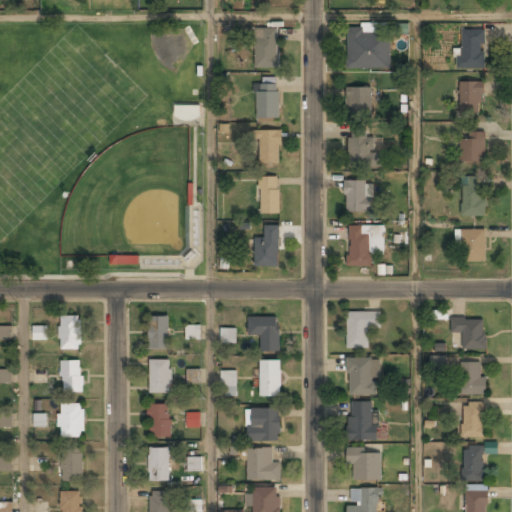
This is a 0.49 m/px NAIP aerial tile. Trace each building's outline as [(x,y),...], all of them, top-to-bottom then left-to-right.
[(254,68),(278,68),(278,28),(254,28),(254,68)] [(484,29),(463,29),(463,49),(455,49),(455,67),(484,67),(484,29)] [(347,30),(347,69),(390,69),(390,30),(347,30)] [(460,81),(460,112),(482,112),(482,81),(460,81)] [(278,117),(278,83),(256,83),(256,117),(278,117)] [(346,87),(346,117),(372,117),(372,87),(346,87)] [(200,106),(175,105),(174,119),(200,120),(200,106)] [(258,163),(281,163),(281,130),(258,130),(258,163)] [(375,167),(375,134),(348,134),(348,167),(375,167)] [(484,134),(460,134),(460,161),(484,161),(484,134)] [(279,214),(279,177),(259,177),(259,214),(279,214)] [(485,216),(485,177),(462,177),(462,216),(485,216)] [(372,212),(372,181),(344,181),(344,212),(372,212)] [(254,237),(254,266),(279,266),(279,226),(265,226),(265,237),(254,237)] [(348,267),(370,267),(371,244),(383,244),(383,226),(348,226),(348,267)] [(485,262),(485,229),(456,229),(456,244),(462,244),(462,262),(485,262)] [(138,255),(110,255),(110,264),(138,264),(138,255)] [(347,349),(369,349),(369,328),(380,328),(380,312),(347,312),(347,349)] [(59,351),(81,351),(81,316),(59,316),(59,351)] [(149,316),(149,349),(168,349),(168,316),(149,316)] [(248,336),(260,336),(260,352),(280,352),(280,317),(248,317),(248,336)] [(462,333),(462,349),(485,349),(485,319),(451,319),(451,333),(462,333)] [(185,339),(200,340),(200,325),(186,325),(185,339)] [(11,326),(0,326),(0,340),(11,341),(11,326)] [(33,340),(47,340),(47,326),(33,326),(33,340)] [(222,330),(222,342),(235,342),(235,330),(222,330)] [(446,371),(446,356),(430,355),(429,370),(446,371)] [(347,395),(379,395),(379,359),(347,359),(347,395)] [(150,360),(150,393),(169,393),(169,360),(150,360)] [(280,360),(259,360),(259,396),(280,396),(280,360)] [(83,393),(83,361),(61,361),(61,393),(83,393)] [(460,395),(484,395),(484,362),(460,362),(460,395)] [(187,383),(199,383),(199,369),(187,369),(187,383)] [(226,396),(239,393),(232,371),(220,374),(226,396)] [(2,381),(8,383),(11,374),(4,372),(2,381)] [(348,440),(375,440),(375,402),(348,402),(348,440)] [(83,438),(83,403),(60,403),(60,438),(83,438)] [(149,403),(149,437),(170,437),(170,403),(149,403)] [(483,437),(483,403),(462,403),(462,437),(483,437)] [(0,427),(12,428),(12,407),(0,406),(0,427)] [(279,409),(248,409),(248,441),(279,441),(279,409)] [(200,412),(186,413),(187,428),(200,427),(200,412)] [(47,427),(46,413),(33,414),(34,427),(47,427)] [(495,454),(497,444),(487,442),(486,453),(495,454)] [(484,481),(484,445),(463,445),(463,481),(484,481)] [(169,447),(149,447),(149,481),(169,481),(169,447)] [(83,481),(83,448),(62,448),(62,481),(83,481)] [(246,448),(246,479),(280,479),(280,461),(272,461),(272,448),(246,448)] [(347,465),(353,465),(353,481),(382,481),(382,453),(366,453),(366,448),(347,448),(347,465)] [(201,457),(187,457),(187,472),(202,471),(201,457)] [(0,470),(10,470),(10,458),(0,458),(0,470)] [(246,507),(253,507),(253,511),(279,511),(279,487),(252,487),(252,495),(246,495),(246,507)] [(348,511),(380,511),(380,489),(348,489),(348,511)] [(487,511),(487,490),(465,490),(465,511),(487,511)] [(62,511),(82,511),(82,491),(62,491),(62,511)] [(150,492),(150,511),(169,511),(169,492),(150,492)] [(188,511),(202,511),(202,500),(188,500),(188,511)] [(0,511),(12,511),(12,503),(0,502),(0,511)]
